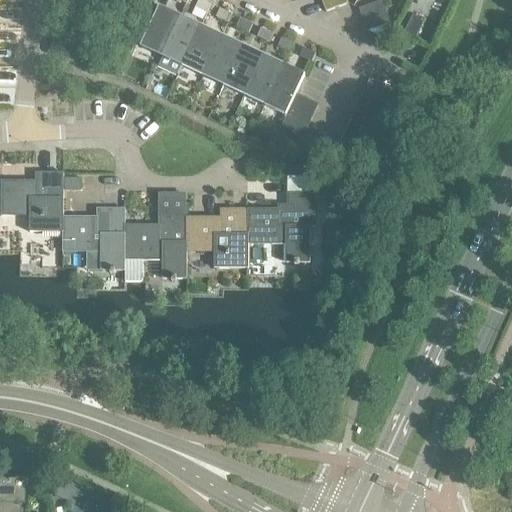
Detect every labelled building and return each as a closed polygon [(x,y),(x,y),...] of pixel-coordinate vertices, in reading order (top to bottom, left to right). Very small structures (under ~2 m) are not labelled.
[(338,9),(334,0),(322,0),(327,13),(338,9)] [(334,0),(338,9),(348,5),(346,0),(334,0)] [(208,14),(211,6),(200,1),(197,9),(208,14)] [(382,2),(360,10),(364,21),(386,13),(382,2)] [(142,47),(162,57),(181,17),(161,8),(142,47)] [(229,24),(233,16),(221,10),(217,18),(229,24)] [(390,24),(386,13),(364,21),(368,33),(390,24)] [(202,27),(181,17),(162,57),(183,67),(202,27)] [(414,43),(424,22),(413,17),(404,38),(414,43)] [(249,34),(253,25),(242,20),(238,28),(249,34)] [(223,37),(202,27),(183,67),(204,77),(223,37)] [(270,43),(273,35),(262,30),(258,38),(270,43)] [(225,87),(244,47),(223,37),(204,77),(225,87)] [(291,53),(294,45),(283,39),(279,47),(291,53)] [(245,97),(264,57),(244,47),(225,87),(245,97)] [(313,63),(316,55),(305,50),(301,58),(313,63)] [(266,107),(285,67),(264,57),(245,97),(266,107)] [(287,116),(292,106),(297,95),(306,76),(285,67),(266,107),(287,116)] [(387,101),(392,90),(371,80),(366,91),(387,101)] [(382,111),(387,101),(366,91),(361,101),(382,111)] [(319,106),(318,105),(297,95),(292,106),(314,116),(319,106)] [(382,111),(361,101),(356,112),(377,122),(382,111)] [(309,127),(314,116),(292,106),(287,116),(287,117),(309,127)] [(377,122),(356,112),(351,123),(372,133),(377,122)] [(304,138),(309,127),(287,117),(282,127),(304,138)] [(367,143),(372,133),(351,123),(346,133),(367,143)] [(299,148),(304,138),(282,127),(277,138),(299,148)] [(362,154),(367,143),(346,133),(341,144),(362,154)] [(0,190),(0,215),(1,215),(1,217),(30,217),(30,233),(64,233),(65,233),(65,219),(65,174),(43,175),(43,182),(35,182),(1,182),(1,191),(0,190)] [(66,180),(66,192),(83,192),(83,180),(66,180)] [(288,210),(249,210),(249,245),(267,245),(286,245),(286,265),(310,265),(310,227),(316,227),(315,198),(329,198),(329,180),(315,180),(315,195),(288,195),(288,210)] [(227,219),(188,219),(188,252),(215,252),(215,270),(249,270),(249,257),(249,245),(249,210),(227,210),(227,219)] [(65,233),(64,233),(64,251),(102,251),(102,271),(127,271),(127,260),(126,227),(126,211),(105,211),(105,219),(65,219),(65,233)] [(159,227),(126,227),(127,260),(127,271),(127,280),(127,283),(144,283),(144,280),(144,260),(163,260),(163,280),(188,280),(188,252),(188,219),(167,219),(167,227),(159,227)] [(0,511),(20,511),(21,481),(0,480),(0,511)]
